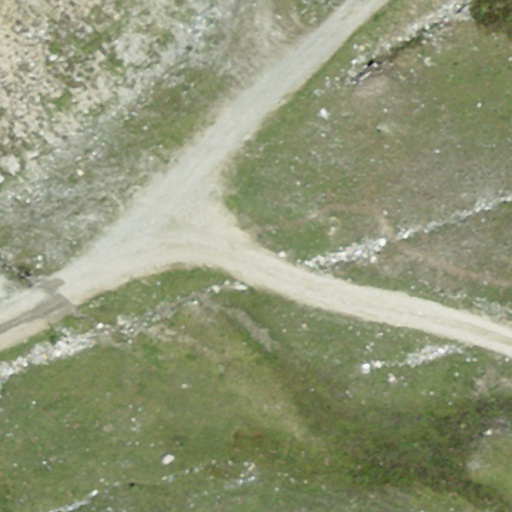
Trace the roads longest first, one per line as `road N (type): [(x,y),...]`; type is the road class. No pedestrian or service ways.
road 1 (track): [(511,340),(180,246),(105,267),(0,327)]
road 2 (track): [(367,0),(242,112),(181,195),(162,247)]
